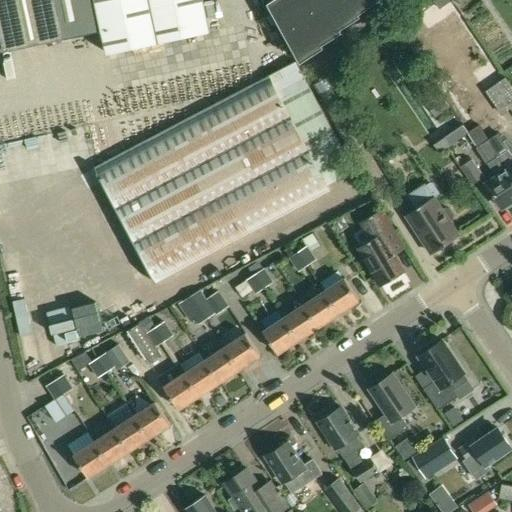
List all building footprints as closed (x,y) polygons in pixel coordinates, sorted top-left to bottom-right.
[(0,0),(0,51),(64,38),(87,33),(91,32),(102,30),(107,53),(107,54),(210,32),(203,0),(0,0)] [(273,0),(268,3),(304,60),(324,47),(323,45),(343,32),(341,29),(361,16),(360,14),(380,1),(379,0),(273,0)] [(415,0),(423,10),(434,2),(440,10),(447,5),(452,2),(450,0),(415,0)] [(295,63),(271,76),(327,184),(352,171),(295,63)] [(271,76),(95,168),(156,283),(331,191),(327,184),(271,76)] [(511,85),(510,82),(500,89),(507,99),(511,95),(511,85)] [(335,85),(319,94),(354,157),(370,147),(335,85)] [(500,133),(486,141),(511,179),(511,144),(505,140),(500,133)] [(64,144),(71,165),(91,159),(84,137),(64,144)] [(511,179),(486,141),(476,148),(487,165),(488,164),(496,177),(485,184),(501,208),(505,206),(506,209),(511,204),(511,179)] [(466,163),(460,167),(473,185),(479,181),(485,177),(483,174),(473,159),(466,163)] [(409,196),(399,203),(407,215),(406,215),(432,254),(459,236),(449,222),(453,220),(453,215),(449,209),(445,208),(441,210),(433,197),(417,208),(409,196)] [(372,240),(359,247),(381,286),(404,272),(394,255),(387,244),(398,237),(395,232),(381,210),(361,222),(372,240)] [(312,233),(301,239),(307,247),(310,252),(320,245),(312,233)] [(307,247),(299,252),(307,265),(315,260),(310,252),(307,247)] [(299,252),(290,258),(299,271),(307,265),(299,252)] [(266,269),(255,275),(265,289),(274,283),(266,269)] [(255,275),(247,280),(253,290),(255,295),(265,289),(255,275)] [(344,278),(324,291),(338,314),(359,300),(344,278)] [(202,289),(191,296),(207,320),(216,314),(217,316),(229,307),(219,291),(208,298),(202,289)] [(324,291),(304,304),(318,327),(338,314),(324,291)] [(191,296),(178,304),(183,311),(191,322),(196,318),(200,324),(207,320),(191,296)] [(72,312),(68,302),(56,307),(70,338),(107,322),(97,301),(72,312)] [(304,304),(283,318),(298,340),(318,327),(304,304)] [(12,313),(17,332),(40,326),(35,307),(12,313)] [(283,318),(263,331),(278,353),(298,340),(283,318)] [(150,319),(141,324),(147,333),(155,328),(156,327),(150,319)] [(156,327),(155,328),(164,342),(174,336),(165,322),(156,327)] [(141,324),(128,331),(149,365),(162,357),(156,347),(147,333),(141,324)] [(155,328),(147,333),(156,347),(164,342),(155,328)] [(245,333),(224,346),(239,369),(260,355),(245,333)] [(17,340),(22,352),(35,347),(30,335),(17,340)] [(424,352),(419,356),(436,381),(424,389),(439,410),(459,397),(454,390),(469,380),(464,374),(465,373),(442,340),(437,344),(435,340),(422,349),(424,352)] [(119,344),(97,358),(107,373),(115,368),(117,371),(131,362),(119,344)] [(224,346),(204,360),(219,382),(239,369),(224,346)] [(77,353),(70,357),(79,371),(86,367),(85,366),(77,353)] [(97,358),(89,364),(99,378),(107,373),(97,358)] [(204,360),(184,373),(199,395),(219,382),(204,360)] [(184,373),(164,386),(179,409),(199,395),(184,373)] [(374,386),(369,389),(381,405),(386,413),(376,420),(389,440),(409,426),(402,415),(415,406),(393,373),(388,376),(385,374),(373,381),(374,386)] [(64,375),(56,380),(65,394),(74,389),(65,374),(64,375)] [(55,400),(45,406),(57,423),(75,411),(65,394),(56,380),(54,381),(47,386),(55,400)] [(155,402),(134,415),(149,437),(169,424),(155,402)] [(454,405),(444,411),(453,424),(463,418),(454,405)] [(342,407),(318,422),(336,449),(339,453),(340,452),(353,471),(354,471),(362,483),(363,482),(376,474),(380,472),(371,458),(364,463),(356,451),(363,447),(356,436),(359,434),(342,407)] [(134,415),(114,428),(129,450),(149,437),(134,415)] [(114,428),(94,441),(109,464),(129,450),(114,428)] [(474,440),(460,449),(466,458),(463,460),(476,479),(491,469),(488,464),(511,448),(511,447),(499,428),(476,443),(474,440)] [(445,437),(414,457),(425,475),(457,454),(445,437)] [(94,441),(73,455),(88,477),(109,464),(94,441)] [(288,441),(266,456),(284,484),(286,482),(293,493),(322,474),(313,460),(304,466),(288,441)] [(235,477),(226,483),(235,497),(230,500),(236,510),(241,507),(244,511),(275,511),(272,506),(272,505),(248,468),(245,470),(243,467),(233,474),(235,477)] [(340,478),(325,489),(342,511),(356,511),(361,509),(362,508),(340,478)] [(195,503),(184,510),(185,511),(216,511),(206,496),(204,498),(201,497),(195,500),(195,503)]
